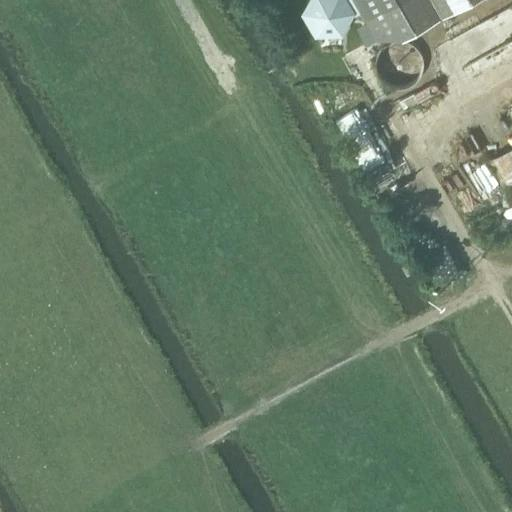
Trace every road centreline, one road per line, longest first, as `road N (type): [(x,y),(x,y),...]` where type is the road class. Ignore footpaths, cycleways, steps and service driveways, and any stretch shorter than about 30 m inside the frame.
road 1 (track): [(511,319),(361,75),(337,65),(311,70),(248,102),(235,96),(179,0)]
road 2 (track): [(511,61),(393,126)]
